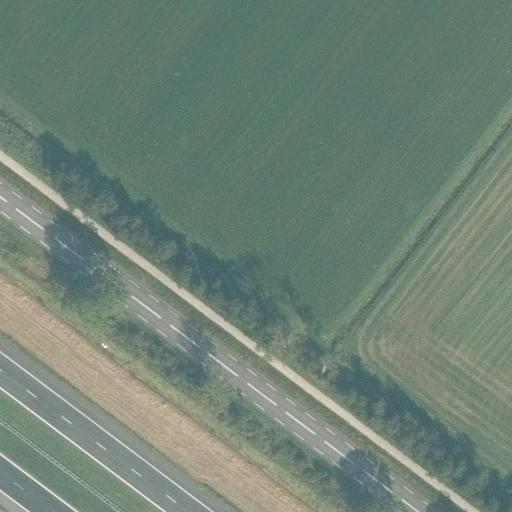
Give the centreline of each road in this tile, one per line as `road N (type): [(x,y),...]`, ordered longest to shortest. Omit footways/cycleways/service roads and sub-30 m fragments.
road 1 (tertiary): [(407,511),(0,202)]
road 2 (motorway): [(184,511),(0,372)]
